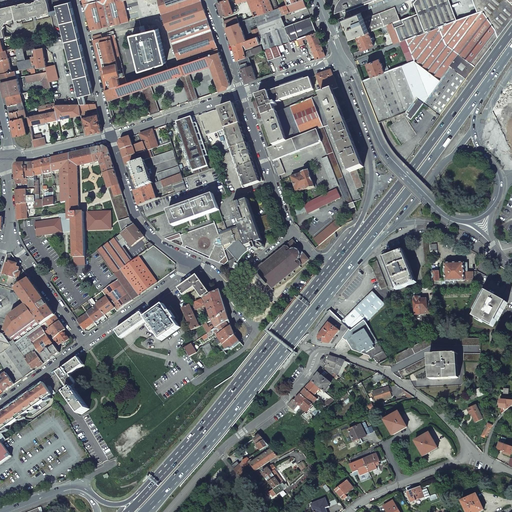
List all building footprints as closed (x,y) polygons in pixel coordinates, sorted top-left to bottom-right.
[(32,17),(38,15),(38,17),(40,17),(42,17),(43,15),(43,14),(50,12),(48,3),(47,0),(36,0),(37,1),(33,2),(34,3),(30,3),(27,3),(27,2),(13,6),(16,19),(16,20),(27,18),(28,19),(29,20),(31,19),(32,18),(32,17)] [(84,95),(93,93),(71,2),(70,0),(56,0),(59,9),(50,11),(51,15),(60,13),(82,104),(86,104),(84,95)] [(88,18),(91,31),(129,22),(124,0),(123,0),(103,0),(84,4),(88,18)] [(158,0),(162,15),(168,32),(207,19),(200,0),(158,0)] [(228,0),(226,0),(218,3),(220,10),(223,17),(234,13),(228,0)] [(260,0),(247,0),(254,17),(265,13),(260,0)] [(260,0),(265,13),(274,10),(269,0),(260,0)] [(269,0),(274,10),(278,8),(275,0),(269,0)] [(301,0),(289,5),(287,5),(289,13),(306,7),(306,6),(303,0),(301,0)] [(339,0),(340,0),(339,2),(337,5),(336,8),(336,13),(341,11),(342,13),(343,16),(344,19),(361,12),(392,0),(339,0)] [(446,44),(475,67),(511,19),(511,0),(472,0),(477,12),(457,20),(449,0),(416,0),(414,4),(417,14),(402,20),(404,24),(394,28),(395,29),(396,28),(400,42),(407,39),(415,61),(422,66),(443,38),(446,44)] [(287,5),(280,8),(283,15),(289,13),(287,5)] [(0,37),(5,37),(3,30),(5,27),(4,26),(6,23),(7,23),(9,20),(16,19),(13,6),(4,8),(0,8),(0,37)] [(395,7),(364,19),(369,32),(387,25),(393,23),(400,21),(395,7)] [(265,13),(254,17),(258,28),(262,35),(285,27),(284,23),(281,16),(283,15),(280,8),(278,8),(274,10),(265,13)] [(361,12),(344,19),(347,26),(352,39),(357,37),(369,32),(364,19),(361,12)] [(246,20),(251,30),(258,28),(254,17),(246,20)] [(233,18),(224,22),(226,27),(235,24),(233,18)] [(262,35),(261,36),(265,51),(268,60),(282,56),(278,46),(297,40),(297,39),(302,37),(307,36),(316,32),(313,23),(311,18),(285,27),(262,35)] [(173,44),(211,31),(207,19),(168,32),(173,44)] [(235,24),(226,27),(228,33),(233,46),(241,43),(247,41),(240,22),(235,24)] [(387,25),(394,44),(400,42),(396,28),(395,29),(394,28),(393,23),(387,25)] [(141,33),(132,35),(140,70),(166,62),(158,28),(146,32),(141,33)] [(126,83),(115,37),(116,37),(115,34),(114,35),(114,31),(108,32),(107,33),(107,34),(107,35),(108,36),(93,40),(99,65),(105,90),(126,83)] [(173,44),(180,65),(219,52),(211,31),(173,44)] [(316,32),(307,36),(308,38),(316,60),(321,58),(326,56),(316,32)] [(369,32),(357,37),(362,50),(374,46),(369,32)] [(247,41),(241,43),(243,49),(260,43),(258,37),(247,41)] [(443,38),(422,66),(415,61),(408,63),(389,71),(372,77),(364,80),(362,81),(378,123),(402,114),(406,112),(417,98),(424,103),(438,114),(440,115),(475,67),(446,44),(443,38)] [(400,42),(408,63),(415,61),(407,39),(400,42)] [(241,43),(233,46),(235,53),(237,61),(238,61),(246,58),(245,55),(243,49),(241,43)] [(245,55),(246,58),(249,57),(263,51),(261,46),(248,51),(249,52),(246,53),(247,54),(245,55)] [(16,48),(20,69),(27,69),(35,68),(34,64),(33,59),(25,61),(23,51),(24,51),(24,47),(16,48)] [(47,67),(45,57),(44,57),(43,48),(35,49),(36,56),(32,57),(33,59),(34,64),(37,63),(38,65),(38,67),(43,67),(47,67)] [(0,60),(8,58),(6,51),(3,51),(0,52),(0,60)] [(126,83),(105,90),(112,116),(113,115),(109,100),(142,90),(150,115),(160,112),(151,87),(181,77),(189,102),(198,99),(190,74),(211,67),(220,92),(229,89),(231,85),(219,52),(180,65),(126,83)] [(246,58),(238,61),(241,69),(252,65),(249,57),(246,58)] [(0,72),(0,74),(12,71),(8,58),(0,60),(0,72)] [(379,59),(367,64),(372,77),(389,71),(387,66),(383,68),(382,67),(383,66),(382,63),(381,64),(379,59)] [(50,82),(58,80),(55,65),(47,67),(47,71),(48,72),(48,76),(50,82)] [(252,65),(241,69),(242,71),(246,83),(257,79),(252,65)] [(331,70),(316,75),(323,94),(333,90),(338,88),(335,79),(331,70)] [(1,78),(2,81),(3,81),(17,78),(15,71),(12,71),(0,74),(1,78)] [(40,80),(41,79),(44,80),(43,82),(44,89),(51,87),(50,82),(48,76),(48,72),(25,76),(27,83),(40,80)] [(3,81),(7,97),(21,94),(19,86),(18,78),(17,78),(3,81)] [(310,79),(277,90),(281,101),(314,90),(312,84),(310,79)] [(277,90),(269,92),(273,104),(276,103),(277,103),(282,102),(281,101),(277,90)] [(323,94),(312,98),(324,127),(331,124),(345,119),(339,105),(333,90),(323,94)] [(269,92),(257,96),(261,108),(264,117),(276,112),(274,107),(277,105),(277,103),(276,103),(273,104),(269,92)] [(7,101),(8,105),(23,102),(21,94),(7,97),(7,101)] [(312,98),(284,109),(296,138),(317,130),(324,127),(312,98)] [(408,114),(413,118),(424,103),(417,98),(406,112),(408,114)] [(9,109),(10,112),(25,109),(23,102),(8,105),(9,109)] [(38,106),(40,114),(46,113),(56,111),(55,105),(55,103),(38,106)] [(82,115),(82,114),(80,104),(69,105),(71,117),(82,115)] [(80,104),(82,114),(88,113),(87,110),(97,108),(96,104),(86,104),(82,104),(80,104)] [(234,104),(219,109),(226,129),(241,124),(238,116),(234,104)] [(56,111),(58,120),(64,119),(71,117),(69,105),(55,105),(56,111)] [(11,116),(12,120),(24,118),(26,117),(25,109),(10,112),(11,116)] [(219,109),(199,116),(206,136),(223,130),(226,129),(219,109)] [(46,113),(48,122),(58,120),(56,111),(46,113)] [(276,112),(264,117),(274,146),(287,142),(277,112),(276,112)] [(28,117),(30,126),(33,125),(34,127),(39,126),(38,124),(40,124),(40,126),(45,125),(45,123),(45,122),(48,122),(46,113),(40,114),(28,117)] [(98,114),(84,118),(86,124),(87,128),(88,135),(95,133),(102,131),(98,114)] [(191,162),(195,175),(210,170),(206,157),(208,156),(197,123),(194,124),(192,117),(174,123),(188,163),(191,162)] [(13,128),(14,137),(27,134),(26,127),(27,126),(26,125),(25,125),(24,118),(12,120),(11,120),(13,128)] [(345,119),(331,124),(350,173),(357,170),(364,167),(358,154),(349,129),(345,119)] [(226,129),(223,130),(230,149),(250,142),(247,133),(244,123),(241,124),(226,129)] [(324,127),(317,130),(322,142),(328,157),(339,186),(346,205),(353,202),(324,127)] [(143,142),(147,151),(149,150),(156,148),(159,147),(156,138),(153,130),(140,134),(143,142)] [(269,149),(274,161),(279,159),(322,142),(317,130),(296,138),(287,142),(274,146),(269,149)] [(130,137),(123,140),(120,145),(124,158),(135,154),(133,146),(130,137)] [(33,141),(35,147),(44,145),(43,138),(33,141)] [(143,142),(133,146),(135,154),(142,152),(147,151),(143,142)] [(250,142),(230,149),(236,169),(257,162),(254,152),(250,142)] [(104,146),(70,154),(71,213),(77,212),(79,212),(78,166),(100,161),(103,161),(112,187),(113,187),(116,197),(123,195),(108,149),(104,146)] [(142,152),(145,160),(152,158),(152,157),(150,153),(149,150),(147,151),(142,152)] [(152,157),(152,158),(154,165),(176,158),(174,151),(152,157)] [(70,154),(51,158),(52,172),(61,170),(62,203),(67,202),(67,213),(71,213),(70,154)] [(135,154),(124,158),(125,162),(126,166),(131,164),(138,162),(135,154)] [(339,186),(328,157),(321,159),(333,189),(339,186)] [(42,160),(43,174),(53,173),(52,172),(51,158),(47,159),(42,160)] [(275,164),(279,176),(285,174),(279,159),(274,161),(275,164)] [(37,161),(33,163),(34,176),(43,174),(42,160),(37,161)] [(138,162),(131,164),(135,177),(139,190),(152,185),(144,160),(138,162)] [(257,162),(236,169),(243,188),(264,181),(260,171),(257,162)] [(33,163),(17,163),(15,166),(16,184),(21,184),(21,179),(26,179),(25,176),(34,176),(33,163)] [(179,167),(156,174),(159,182),(181,174),(179,167)] [(309,170),(302,172),(302,173),(292,177),(297,193),(308,189),(308,190),(315,188),(309,170)] [(357,170),(350,173),(357,190),(363,187),(357,170)] [(156,190),(172,184),(173,184),(183,180),(181,174),(159,182),(154,184),(156,190)] [(173,184),(176,192),(186,188),(183,180),(173,184)] [(139,190),(135,191),(137,199),(139,206),(156,200),(152,185),(139,190)] [(130,219),(123,195),(116,197),(113,187),(112,187),(109,188),(119,222),(130,219)] [(337,189),(302,206),(302,205),(299,206),(300,208),(295,210),(297,215),(306,211),(308,214),(341,198),(337,189)] [(26,190),(16,190),(16,195),(16,200),(17,204),(26,203),(26,198),(26,190)] [(168,211),(174,227),(196,218),(219,210),(214,194),(168,211)] [(54,197),(44,199),(44,200),(44,207),(54,205),(54,197)] [(39,200),(35,200),(35,202),(35,205),(35,209),(44,207),(44,200),(39,200)] [(223,246),(224,251),(227,249),(238,262),(240,259),(243,256),(245,253),(249,250),(253,248),(254,247),(255,250),(258,249),(257,247),(262,249),(263,249),(264,248),(265,248),(265,247),(265,246),(264,245),(259,242),(263,241),(260,233),(276,228),(271,214),(258,218),(254,216),(248,200),(232,206),(240,227),(227,231),(224,221),(215,224),(220,238),(223,246)] [(26,203),(17,204),(17,211),(17,220),(27,219),(27,212),(27,206),(26,203)] [(111,211),(88,212),(88,229),(111,229),(111,211)] [(85,257),(84,212),(79,212),(77,212),(71,213),(72,214),(71,214),(71,217),(73,217),(73,230),(73,231),(74,257),(85,257)] [(62,230),(73,230),(73,217),(71,217),(71,214),(72,214),(71,213),(67,213),(60,214),(60,219),(35,222),(37,236),(44,235),(62,232),(62,230)] [(131,220),(130,219),(119,222),(123,233),(134,225),(131,220)] [(314,240),(319,246),(341,228),(336,221),(314,240)] [(220,238),(215,224),(215,223),(180,235),(180,234),(181,238),(183,244),(182,247),(186,248),(186,246),(210,257),(209,259),(224,265),(228,261),(224,251),(223,246),(219,247),(214,244),(216,239),(220,238)] [(123,233),(122,234),(132,247),(138,242),(144,237),(134,225),(123,233)] [(133,261),(116,238),(98,251),(114,274),(133,261)] [(430,244),(430,238),(423,238),(424,266),(431,265),(431,258),(430,244)] [(272,289),(309,260),(293,241),(264,264),(263,263),(256,269),(260,275),(258,277),(266,286),(268,285),(269,285),(272,289)] [(145,244),(136,250),(140,256),(149,250),(146,246),(145,244)] [(415,283),(403,251),(385,258),(398,290),(415,283)] [(118,280),(132,300),(136,298),(139,295),(139,296),(158,283),(139,257),(133,261),(114,274),(118,280)] [(377,261),(370,264),(381,289),(387,287),(377,261)] [(9,264),(7,263),(3,275),(9,276),(17,278),(17,275),(20,276),(21,272),(19,271),(20,268),(17,267),(18,264),(10,262),(9,264)] [(467,272),(467,263),(464,263),(445,264),(445,282),(465,281),(465,272),(467,272)] [(473,281),(473,272),(467,272),(465,272),(465,281),(473,281)] [(511,287),(490,275),(488,278),(476,272),(477,280),(477,286),(487,292),(506,302),(503,308),(511,312),(511,287)] [(9,276),(3,275),(0,284),(13,288),(17,278),(9,276)] [(179,288),(184,296),(195,288),(203,298),(210,293),(205,285),(197,275),(179,288)] [(17,289),(16,289),(27,304),(10,316),(6,330),(16,344),(41,326),(43,325),(46,322),(56,316),(30,279),(18,288),(17,289)] [(107,297),(115,308),(117,311),(125,306),(133,300),(132,300),(118,280),(103,291),(107,297)] [(200,324),(201,326),(203,325),(206,323),(212,320),(227,311),(223,301),(220,290),(205,297),(212,317),(200,324)] [(364,321),(366,323),(385,304),(372,291),(350,313),(350,314),(354,310),(364,321)] [(506,302),(487,292),(473,317),(484,323),(485,321),(493,326),(503,308),(506,302)] [(107,297),(97,304),(98,306),(105,315),(110,312),(115,308),(107,297)] [(414,297),(415,315),(430,314),(429,307),(427,307),(426,299),(421,299),(421,297),(414,297)] [(92,298),(89,301),(94,308),(98,306),(97,304),(92,298)] [(192,304),(195,311),(206,305),(203,298),(192,304)] [(156,333),(162,341),(181,328),(175,319),(170,312),(170,313),(164,304),(145,318),(147,321),(151,326),(149,327),(154,334),(156,333)] [(182,308),(192,331),(200,327),(190,305),(182,308)] [(88,314),(94,322),(100,319),(105,315),(98,306),(94,308),(88,313),(88,314)] [(349,329),(351,331),(364,321),(354,310),(350,314),(350,313),(344,319),(341,322),(349,329)] [(215,326),(216,328),(230,320),(228,316),(227,311),(212,320),(215,326)] [(116,331),(121,339),(147,321),(145,318),(142,313),(116,331)] [(88,314),(78,321),(84,330),(89,326),(94,322),(88,314)] [(46,322),(43,325),(45,328),(49,326),(51,328),(60,322),(56,316),(46,322)] [(216,332),(218,336),(232,326),(231,323),(230,320),(216,328),(214,330),(216,332)] [(364,321),(351,331),(353,333),(366,323),(364,321)] [(51,328),(49,329),(52,333),(55,337),(58,336),(64,331),(66,330),(60,322),(51,328)] [(212,331),(214,330),(216,328),(215,326),(213,327),(212,326),(209,328),(206,323),(203,325),(208,334),(212,331)] [(339,331),(329,323),(319,337),(318,338),(318,339),(319,341),(320,342),(321,342),(330,344),(339,331)] [(349,329),(342,338),(348,342),(353,350),(369,356),(371,359),(373,358),(375,361),(378,364),(388,359),(367,324),(366,323),(353,333),(351,331),(349,329)] [(41,326),(16,344),(15,344),(25,358),(34,351),(38,357),(44,364),(46,363),(46,362),(41,355),(45,353),(45,352),(44,351),(48,349),(49,350),(55,346),(51,340),(45,332),(41,326)] [(224,344),(227,350),(240,342),(235,336),(233,331),(232,326),(218,336),(219,337),(222,342),(224,344)] [(49,329),(45,332),(51,340),(53,339),(50,335),(52,333),(49,329)] [(197,341),(196,341),(198,343),(199,342),(200,343),(209,337),(209,338),(214,334),(216,332),(214,330),(212,331),(208,334),(199,339),(198,340),(197,341)] [(55,337),(54,339),(59,346),(63,343),(64,343),(66,341),(69,339),(64,331),(58,336),(55,337)] [(0,355),(12,347),(3,334),(0,333),(0,355)] [(480,338),(430,337),(393,356),(397,363),(433,345),(481,346),(480,338)] [(25,378),(34,371),(33,370),(25,358),(15,344),(12,347),(0,355),(0,363),(7,373),(15,385),(25,378)] [(185,348),(190,357),(197,353),(191,344),(185,348)] [(203,347),(207,358),(214,355),(209,344),(203,347)] [(53,358),(60,353),(55,346),(49,350),(48,349),(44,351),(45,352),(45,353),(41,355),(46,362),(53,358)] [(25,358),(33,370),(36,368),(38,366),(39,367),(44,364),(38,357),(34,351),(25,358)] [(458,378),(456,354),(430,355),(431,379),(458,378)] [(334,357),(330,355),(328,360),(326,365),(335,368),(339,358),(334,357)] [(57,373),(70,391),(74,388),(78,385),(71,375),(84,365),(79,358),(57,373)] [(345,361),(339,358),(335,368),(333,372),(335,372),(338,374),(339,374),(345,361)] [(429,365),(426,358),(399,372),(399,373),(402,379),(429,365)] [(7,373),(0,377),(0,386),(4,391),(4,392),(15,385),(7,373)] [(331,383),(318,373),(312,381),(320,388),(325,392),(331,383)] [(379,385),(386,378),(378,373),(371,377),(379,385)] [(315,394),(320,388),(312,381),(305,389),(314,396),(315,394)] [(17,401),(0,413),(0,432),(52,395),(43,383),(17,401)] [(388,387),(373,392),(376,402),(392,397),(390,393),(389,389),(388,387)] [(66,393),(82,415),(90,409),(74,388),(70,391),(66,393)] [(482,390),(480,388),(475,390),(478,398),(485,395),(482,390)] [(301,407),(307,399),(313,404),(318,398),(314,396),(305,389),(299,396),(294,401),(299,405),(301,407)] [(502,414),(511,406),(511,405),(511,396),(509,396),(502,395),(501,399),(500,399),(500,409),(504,409),(500,411),(502,414)] [(313,404),(307,399),(301,407),(306,412),(311,407),(310,406),(313,404)] [(299,405),(294,401),(293,400),(288,406),(294,411),(299,405)] [(476,405),(468,409),(475,422),(482,419),(476,405)] [(322,412),(318,408),(313,413),(318,418),(323,414),(322,412)] [(407,427),(399,412),(384,420),(393,435),(407,427)] [(493,425),(488,423),(481,437),(486,439),(491,428),(493,425)] [(366,436),(361,425),(349,430),(354,441),(366,436)] [(438,448),(429,433),(415,441),(423,456),(431,452),(438,448)] [(264,440),(259,434),(254,438),(257,444),(264,440)] [(260,450),(269,445),(264,440),(257,444),(260,450)] [(483,453),(485,442),(474,445),(482,454),(483,453)] [(0,464),(12,456),(2,443),(0,444),(0,464)] [(511,454),(511,447),(499,443),(497,449),(504,451),(511,454)] [(272,449),(269,445),(260,450),(263,455),(272,449)] [(277,456),(272,449),(263,455),(257,459),(250,463),(256,471),(277,456)] [(373,471),(378,469),(376,464),(380,462),(377,454),(364,459),(369,473),(373,471)] [(248,459),(247,457),(243,460),(242,462),(240,464),(243,468),(250,463),(248,459)] [(369,473),(364,459),(350,465),(353,473),(358,471),(360,476),(369,473)] [(307,468),(303,462),(298,465),(301,471),(307,468)] [(243,468),(240,464),(234,470),(238,474),(240,476),(245,470),(243,468)] [(265,477),(271,472),(270,471),(268,467),(263,472),(261,472),(265,477)] [(283,482),(275,470),(271,472),(281,484),(283,482)] [(281,484),(271,472),(265,477),(269,482),(274,489),(280,485),(281,484)] [(260,476),(247,484),(253,493),(264,483),(260,476)] [(354,489),(347,480),(335,490),(343,501),(348,497),(347,496),(346,495),(354,489)] [(273,497),(284,490),(280,485),(274,489),(270,492),(273,497)] [(424,497),(420,487),(407,492),(411,502),(424,497)] [(479,511),(484,510),(477,494),(461,501),(466,511),(479,511)] [(325,511),(324,509),(329,508),(326,500),(312,505),(314,511),(325,511)] [(400,511),(393,500),(384,506),(387,511),(400,511)]
